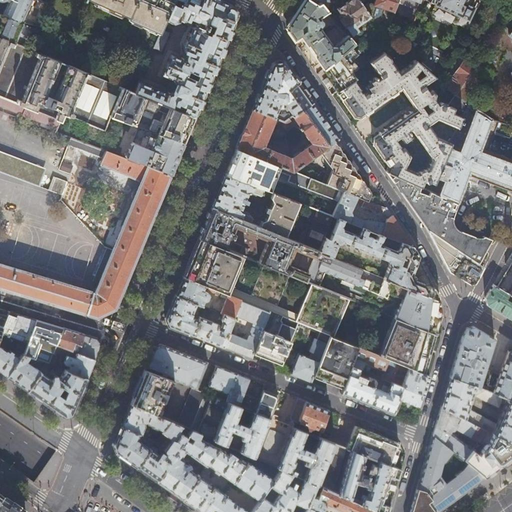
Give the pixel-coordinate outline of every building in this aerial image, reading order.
[(7,0),(2,14),(22,22),(36,25),(46,3),(40,0),(7,0)] [(88,0),(128,17),(135,0),(88,0)] [(135,0),(128,17),(127,18),(159,33),(161,29),(165,19),(172,3),(173,0),(135,0)] [(229,34),(236,16),(231,4),(221,0),(180,0),(178,6),(172,3),(165,19),(174,23),(177,22),(179,19),(185,21),(187,17),(197,21),(195,25),(192,26),(189,32),(185,42),(186,42),(184,46),(185,49),(189,51),(187,56),(186,56),(183,58),(171,53),(162,73),(174,79),(175,82),(177,82),(173,91),(172,90),(169,92),(158,87),(153,89),(151,88),(149,84),(138,80),(133,91),(171,107),(173,102),(177,104),(178,102),(184,105),(181,111),(194,117),(205,90),(216,64),(229,34)] [(316,5),(308,0),(302,0),(295,11),(287,24),(287,32),(293,40),(299,36),(308,47),(323,69),(350,46),(354,43),(328,13),(326,15),(345,37),(334,47),(331,46),(319,28),(320,26),(320,25),(320,24),(321,22),(320,20),(319,20),(318,18),(327,12),(320,4),(316,5)] [(341,20),(353,35),(360,31),(357,26),(370,17),(358,0),(351,0),(346,4),(338,10),(344,18),(341,20)] [(374,0),(373,5),(393,12),(396,0),(374,0)] [(400,0),(399,3),(415,9),(418,2),(419,3),(420,0),(400,0)] [(424,0),(435,5),(435,6),(440,8),(437,15),(438,18),(448,23),(451,21),(454,14),(469,21),(475,7),(472,6),(474,0),(424,0)] [(0,13),(0,35),(14,42),(22,22),(2,14),(0,13)] [(374,29),(389,40),(390,39),(385,35),(388,27),(380,16),(373,21),(378,27),(374,29)] [(169,32),(161,29),(159,33),(153,47),(161,51),(169,32)] [(0,96),(60,120),(63,114),(104,131),(110,117),(138,126),(184,142),(189,129),(194,117),(181,111),(171,107),(133,91),(14,42),(0,35),(0,96)] [(350,46),(323,69),(328,75),(326,77),(329,81),(335,91),(336,91),(353,80),(355,78),(349,70),(350,69),(352,69),(354,68),(354,67),(355,65),(353,63),(352,62),(352,61),(353,60),(352,57),(356,53),(350,46)] [(378,132),(372,136),(372,143),(387,165),(385,171),(421,187),(421,181),(424,180),(425,182),(427,181),(432,183),(449,143),(435,136),(427,124),(435,118),(456,128),(461,117),(452,111),(454,107),(447,105),(447,104),(441,100),(439,102),(435,97),(436,94),(432,90),(428,93),(423,86),(435,77),(414,59),(408,65),(399,72),(390,60),(388,55),(387,54),(390,52),(388,49),(368,62),(375,73),(376,72),(380,78),(377,80),(376,79),(375,79),(375,78),(373,78),(373,79),(371,79),(367,82),(368,84),(364,88),(364,89),(365,93),(361,95),(358,91),(360,89),(353,80),(336,91),(336,92),(340,98),(351,114),(353,116),(358,116),(364,112),(364,113),(372,108),(371,107),(390,94),(390,95),(397,90),(397,89),(400,86),(414,107),(411,109),(410,108),(406,111),(403,113),(404,114),(385,127),(384,126),(381,129),(378,131),(378,132)] [(262,84),(252,108),(274,117),(280,104),(283,103),(292,116),(312,102),(299,83),(283,61),(271,62),(262,84)] [(455,94),(468,74),(472,69),(463,63),(447,87),(455,94)] [(477,81),(468,74),(455,94),(454,94),(464,101),(477,81)] [(455,203),(464,179),(475,183),(477,178),(511,191),(511,159),(487,150),(498,123),(492,121),(464,101),(454,94),(447,104),(447,105),(454,107),(463,111),(461,117),(456,128),(454,133),(451,138),(449,143),(432,183),(429,191),(455,203)] [(60,120),(0,96),(0,106),(56,129),(60,120)] [(325,120),(312,102),(292,116),(311,142),(291,157),(262,146),(274,117),(252,108),(244,128),(236,148),(291,170),(318,152),(333,141),(337,138),(325,120)] [(277,119),(280,120),(285,122),(288,119),(289,118),(288,113),(277,114),(277,119)] [(293,126),(288,119),(285,122),(280,120),(277,127),(282,130),(282,131),(288,130),(288,129),(293,126)] [(180,151),(184,142),(138,126),(125,158),(138,163),(139,163),(166,173),(165,174),(170,175),(175,163),(180,151)] [(106,151),(70,138),(67,145),(103,158),(106,151)] [(336,145),(333,141),(318,152),(328,165),(321,182),(342,191),(367,201),(370,193),(363,190),(365,186),(359,183),(360,179),(357,178),(354,176),(356,172),(349,170),(351,165),(344,163),(346,159),(339,156),(341,152),(335,149),(336,145)] [(287,181),(338,201),(342,191),(321,182),(291,170),(236,148),(234,152),(228,164),(224,174),(269,191),(277,171),(289,176),(287,181)] [(0,171),(3,173),(10,155),(0,150),(0,171)] [(0,287),(97,317),(115,308),(135,259),(139,249),(170,175),(165,174),(166,173),(139,163),(138,163),(125,158),(106,151),(103,158),(100,165),(140,181),(111,250),(106,248),(92,281),(97,284),(94,292),(0,264),(0,287)] [(40,186),(46,168),(10,155),(3,173),(40,186)] [(451,222),(451,219),(451,217),(451,216),(450,216),(455,203),(429,191),(427,194),(418,192),(421,187),(385,171),(411,209),(426,230),(477,263),(484,247),(489,237),(481,234),(478,235),(475,235),(473,235),(459,230),(455,228),(453,225),(451,222)] [(211,206),(284,236),(299,203),(269,191),(224,174),(218,190),(216,193),(211,206)] [(55,177),(50,190),(62,194),(66,181),(55,177)] [(367,201),(342,191),(338,201),(335,210),(332,215),(338,218),(344,220),(363,227),(368,229),(373,231),(384,235),(401,242),(413,247),(411,243),(405,233),(397,221),(392,215),(386,218),(385,222),(364,219),(363,220),(351,216),(350,211),(354,201),(362,203),(361,204),(362,206),(381,211),(383,207),(367,201)] [(211,206),(205,221),(198,237),(227,249),(235,227),(246,231),(245,233),(255,237),(256,235),(267,240),(258,261),(265,264),(291,275),(304,280),(307,272),(288,264),(294,249),(314,258),(318,251),(318,250),(298,241),(284,236),(211,206)] [(309,221),(312,223),(309,232),(305,231),(301,233),(298,241),(318,250),(326,232),(332,215),(311,207),(307,218),(309,221)] [(318,250),(318,251),(331,257),(336,243),(342,241),(385,258),(388,264),(383,278),(439,301),(438,296),(434,288),(415,279),(414,280),(413,280),(413,278),(412,278),(411,279),(410,277),(410,275),(410,273),(410,272),(411,272),(418,257),(414,249),(413,247),(401,242),(399,248),(396,249),(390,246),(380,243),(384,235),(373,231),(372,235),(366,234),(368,229),(363,227),(359,235),(346,230),(343,229),(341,226),(344,220),(338,218),(331,234),(326,232),(318,250)] [(482,266),(477,263),(426,230),(436,249),(445,265),(448,271),(469,283),(474,283),(478,277),(482,266)] [(242,255),(227,249),(198,237),(198,239),(197,240),(196,244),(185,270),(182,276),(205,285),(223,293),(241,300),(269,311),(282,316),(298,323),(311,328),(321,332),(329,335),(312,377),(326,382),(343,389),(351,366),(358,348),(334,338),(351,299),(319,286),(312,283),(298,315),(277,307),(291,275),(265,264),(251,296),(230,287),(242,255)] [(319,286),(325,272),(330,274),(343,279),(342,283),(354,288),(355,284),(394,300),(396,294),(404,297),(401,303),(395,317),(405,321),(432,332),(434,325),(435,319),(439,320),(440,315),(439,301),(383,278),(331,257),(318,251),(314,258),(311,262),(307,272),(304,280),(312,283),(319,286)] [(511,262),(509,267),(497,287),(509,295),(511,296),(511,262)] [(203,291),(205,285),(182,276),(179,284),(175,294),(196,303),(205,306),(209,308),(210,308),(213,301),(208,299),(210,297),(208,296),(208,295),(207,293),(203,291)] [(506,300),(509,295),(497,287),(492,284),(489,289),(484,297),(486,305),(500,313),(511,319),(511,300),(511,303),(506,300)] [(241,300),(223,293),(221,296),(227,298),(221,313),(224,314),(234,317),(235,314),(241,300)] [(196,303),(175,294),(170,306),(165,318),(168,325),(192,334),(199,319),(191,316),(192,314),(194,314),(195,312),(193,311),(196,303)] [(394,300),(401,303),(404,297),(396,294),(394,300)] [(269,311),(241,300),(235,314),(253,322),(246,340),(229,333),(229,334),(223,347),(237,352),(251,358),(253,353),(262,330),(269,311)] [(204,318),(209,308),(205,306),(199,319),(192,334),(209,341),(223,347),(229,334),(227,333),(234,317),(224,314),(221,320),(223,323),(221,327),(218,325),(218,323),(204,318)] [(28,342),(36,319),(25,316),(16,314),(9,331),(24,337),(23,339),(28,342)] [(298,323),(282,316),(280,323),(295,330),(298,323)] [(432,332),(405,321),(395,317),(380,356),(420,372),(426,351),(432,332)] [(48,323),(36,319),(28,342),(24,354),(28,355),(42,361),(46,362),(51,364),(54,356),(57,345),(62,327),(48,323)] [(305,342),(311,328),(298,323),(295,330),(292,336),(305,342)] [(456,352),(449,376),(478,388),(484,368),(485,368),(489,353),(494,338),(481,331),(473,326),(466,328),(461,336),(456,352)] [(81,333),(62,327),(57,345),(72,351),(75,343),(80,345),(77,352),(94,359),(98,349),(100,345),(97,338),(81,333)] [(262,330),(253,353),(267,359),(280,365),(290,341),(262,330)] [(310,381),(312,377),(329,335),(321,332),(318,340),(316,339),(311,352),(313,353),(311,358),(299,353),(290,373),(297,376),(310,381)] [(424,373),(436,334),(432,332),(426,351),(420,372),(424,373)] [(153,347),(144,369),(172,380),(191,388),(196,389),(207,362),(183,353),(160,344),(153,347)] [(8,352),(0,346),(0,371),(6,375),(21,354),(15,349),(13,352),(10,350),(8,352)] [(380,356),(358,348),(351,366),(360,369),(390,381),(423,395),(426,385),(428,376),(424,373),(420,372),(380,356)] [(499,374),(485,368),(484,368),(478,388),(511,400),(511,378),(511,349),(507,351),(499,374)] [(90,368),(94,359),(77,352),(75,357),(67,354),(63,363),(71,366),(69,371),(86,377),(90,368)] [(22,353),(21,354),(6,375),(17,383),(26,390),(40,371),(25,360),(28,355),(24,354),(22,353)] [(59,358),(54,356),(51,364),(52,365),(56,366),(63,369),(64,366),(58,363),(59,358)] [(52,365),(51,364),(46,362),(41,368),(40,371),(26,390),(38,398),(46,403),(64,416),(71,414),(80,392),(86,377),(69,371),(63,369),(56,366),(54,372),(61,374),(58,379),(55,377),(53,377),(46,373),(52,365)] [(228,394),(237,374),(225,369),(216,365),(207,386),(228,394)] [(423,395),(390,381),(386,392),(372,386),(374,382),(373,378),(368,377),(366,378),(358,375),(360,369),(351,366),(343,389),(341,393),(369,404),(393,414),(398,399),(419,407),(423,395)] [(172,380),(144,369),(136,388),(130,403),(157,415),(172,380)] [(250,379),(237,374),(228,394),(226,401),(253,412),(259,399),(249,395),(243,393),(250,379)] [(511,400),(478,388),(449,376),(443,394),(440,406),(458,416),(459,416),(461,418),(464,419),(487,433),(511,446),(511,400)] [(204,393),(196,389),(191,388),(177,424),(182,426),(190,429),(204,393)] [(263,389),(259,399),(253,412),(268,417),(277,394),(268,391),(263,389)] [(226,401),(204,393),(190,429),(200,434),(221,443),(253,457),(269,418),(268,417),(253,412),(226,401)] [(298,423),(299,421),(306,401),(297,398),(291,417),(291,420),(298,423)] [(306,401),(299,421),(307,424),(307,425),(313,427),(313,426),(321,430),(324,421),(328,410),(319,406),(306,401)] [(157,415),(130,403),(125,413),(120,425),(143,434),(145,434),(147,427),(142,425),(143,423),(142,420),(161,429),(168,419),(157,415)] [(453,425),(458,416),(440,406),(436,421),(432,435),(462,459),(471,449),(448,432),(450,430),(451,431),(452,428),(453,429),(454,427),(453,425)] [(296,428),(269,418),(253,457),(280,468),(294,475),(303,479),(316,484),(318,485),(333,443),(318,437),(296,428)] [(487,433),(464,419),(461,418),(455,429),(482,442),(487,433)] [(177,424),(168,419),(161,429),(160,431),(170,438),(159,455),(155,452),(157,449),(151,445),(136,467),(146,473),(156,480),(174,454),(185,437),(178,431),(182,426),(177,424)] [(338,427),(324,421),(321,430),(335,435),(338,427)] [(141,438),(143,434),(120,425),(116,435),(113,444),(113,447),(115,451),(127,460),(136,467),(151,445),(154,439),(148,436),(143,443),(140,441),(138,443),(137,443),(137,442),(136,440),(135,439),(136,436),(141,438)] [(356,426),(347,448),(391,466),(395,457),(398,449),(396,448),(398,443),(356,426)] [(198,437),(200,434),(190,429),(185,437),(174,454),(156,480),(169,489),(177,495),(182,498),(198,476),(186,468),(184,465),(186,464),(188,461),(187,458),(181,454),(183,451),(205,466),(206,464),(218,447),(204,442),(198,437)] [(511,455),(511,446),(487,433),(482,442),(484,443),(477,453),(471,449),(462,459),(480,474),(483,477),(501,464),(511,455)] [(462,459),(432,435),(422,469),(416,488),(435,511),(436,511),(459,495),(483,477),(480,474),(462,459)] [(391,466),(347,448),(333,443),(318,485),(323,487),(379,511),(388,511),(394,493),(401,470),(391,466)] [(228,454),(218,447),(206,464),(214,469),(213,470),(217,474),(218,472),(232,482),(246,462),(241,458),(239,460),(230,453),(231,453),(230,452),(228,454)] [(246,461),(246,462),(232,482),(256,499),(254,501),(256,503),(261,495),(268,485),(273,479),(262,471),(264,469),(259,466),(257,468),(246,461)] [(273,503),(261,495),(256,503),(249,511),(289,511),(294,503),(306,508),(313,492),(316,484),(303,479),(298,492),(287,484),(294,475),(280,468),(277,473),(274,477),(273,479),(268,485),(279,493),(273,503)] [(210,511),(223,494),(198,476),(182,498),(187,502),(196,508),(201,511),(210,511)] [(379,511),(323,487),(319,496),(313,492),(306,508),(304,511),(379,511)] [(435,511),(416,488),(412,501),(409,511),(435,511)] [(248,511),(223,494),(210,511),(248,511)] [(0,505),(0,511),(18,511),(14,509),(3,501),(0,505)]
